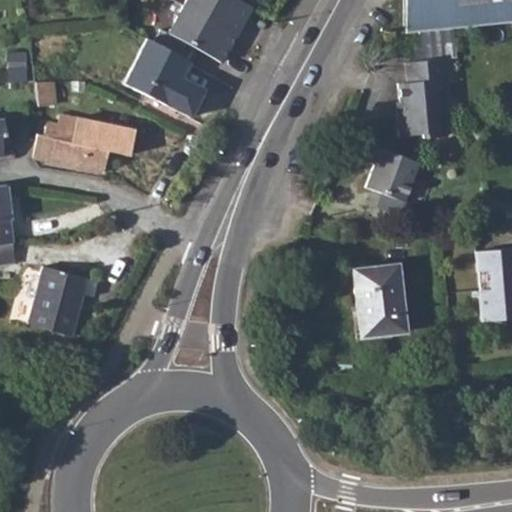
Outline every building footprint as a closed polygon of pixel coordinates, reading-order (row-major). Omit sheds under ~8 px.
[(238,0),(186,0),(168,33),(221,62),(252,7),(238,0)] [(511,0),(405,0),(405,33),(511,21),(511,0)] [(191,63),(149,40),(124,83),(190,118),(202,97),(179,84),(191,63)] [(23,51),(6,52),(7,82),(23,81),(23,51)] [(401,109),(397,110),(400,141),(424,139),(425,143),(447,140),(444,116),(450,109),(447,84),(452,83),(450,61),(408,65),(409,85),(400,87),(401,109)] [(101,126),(75,120),(74,118),(58,115),(55,124),(44,122),(41,135),(36,135),(32,157),(100,171),(105,149),(97,147),(101,126)] [(363,186),(407,201),(421,159),(378,144),(363,186)] [(5,186),(0,186),(0,243),(11,242),(5,186)] [(0,263),(13,262),(11,242),(0,243),(0,263)] [(511,249),(476,253),(478,274),(488,272),(490,291),(480,292),(482,323),(511,320),(511,249)] [(397,264),(352,270),(360,337),(405,332),(397,264)] [(39,266),(24,324),(69,337),(74,321),(71,319),(79,294),(90,297),(95,281),(39,266)] [(450,358),(433,359),(435,375),(451,373),(450,358)]
